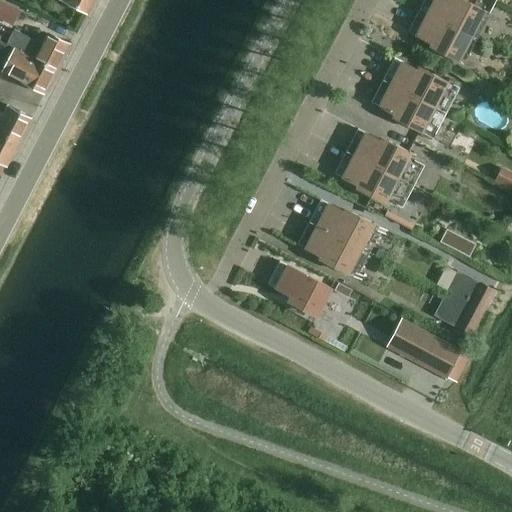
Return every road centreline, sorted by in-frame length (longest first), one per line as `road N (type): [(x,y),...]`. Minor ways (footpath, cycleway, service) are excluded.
road 1 (tertiary): [(208,304),(188,291),(170,254),(191,171),(283,0)]
road 2 (residential): [(208,304),(368,0)]
road 3 (tertiary): [(511,463),(208,304)]
road 4 (tertiary): [(0,220),(113,0)]
